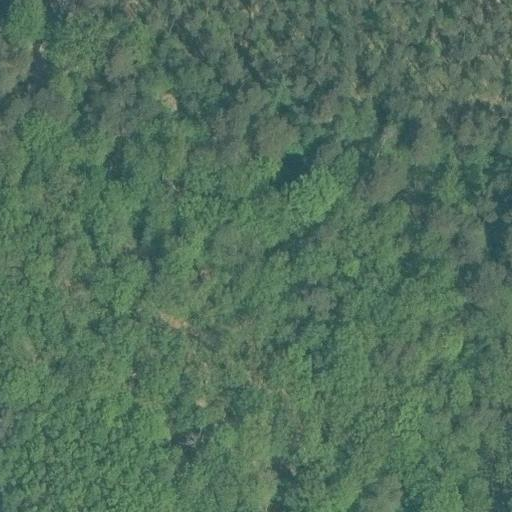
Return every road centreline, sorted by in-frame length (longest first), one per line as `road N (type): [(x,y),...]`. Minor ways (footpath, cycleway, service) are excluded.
road 1 (track): [(2,159),(327,177),(511,279)]
road 2 (track): [(2,159),(70,0)]
